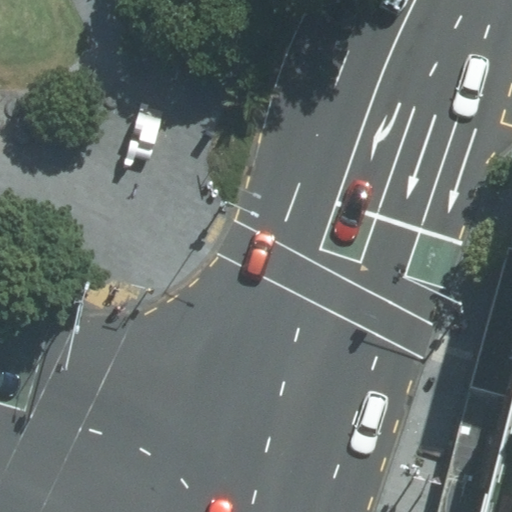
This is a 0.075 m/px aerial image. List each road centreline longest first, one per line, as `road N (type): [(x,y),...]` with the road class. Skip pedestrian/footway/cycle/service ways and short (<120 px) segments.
road 1 (secondary): [(248,510),(311,281),(415,0)]
road 2 (secondary): [(0,440),(248,510)]
